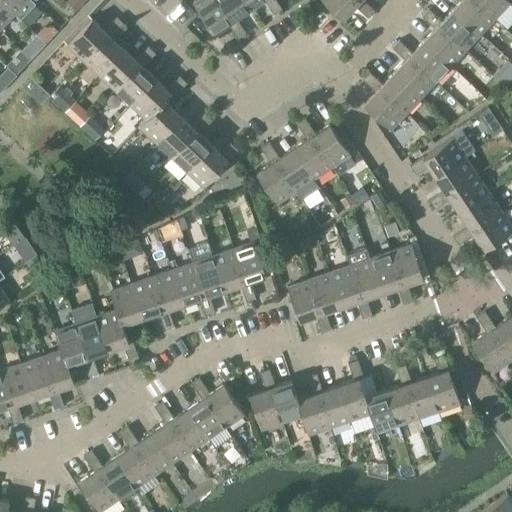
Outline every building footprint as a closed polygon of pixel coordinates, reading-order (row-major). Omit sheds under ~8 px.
[(0,0),(14,12),(25,0),(0,0)] [(0,0),(0,27),(14,12),(0,0)] [(84,0),(70,0),(68,2),(76,9),(84,0)] [(233,30),(241,24),(236,17),(232,19),(218,0),(195,0),(193,2),(213,32),(228,22),(233,30)] [(250,7),(244,0),(218,0),(232,19),(236,17),(250,7)] [(277,0),(269,6),(274,13),(282,8),(277,0)] [(361,11),(368,3),(364,0),(358,0),(358,1),(357,0),(324,0),(343,17),(354,4),(361,11)] [(460,0),(453,8),(480,33),(494,17),(476,0),(460,0)] [(476,0),(494,17),(510,1),(508,0),(476,0)] [(368,3),(361,11),(368,17),(375,10),(368,3)] [(428,21),(435,14),(429,8),(422,15),(428,21)] [(480,33),(453,8),(442,20),(435,14),(428,21),(435,28),(438,24),(465,49),(480,33)] [(110,23),(118,30),(124,23),(117,16),(110,23)] [(67,43),(83,59),(108,32),(104,29),(91,17),(67,43)] [(118,30),(110,23),(104,29),(108,32),(83,59),(99,74),(124,47),(112,36),(118,30)] [(241,24),(233,30),(238,37),(246,32),(241,24)] [(424,40),(450,64),(465,49),(438,24),(435,28),(424,40)] [(45,26),(38,34),(46,41),(58,28),(55,26),(45,26)] [(399,53),(406,45),(399,39),(392,46),(399,53)] [(406,45),(399,53),(405,59),(409,55),(435,80),(450,64),(424,40),(412,52),(406,45)] [(148,45),(142,52),(149,59),(156,52),(148,45)] [(124,47),(99,74),(115,88),(139,62),(136,59),(124,47)] [(130,103),(155,77),(143,66),(149,59),(142,52),(136,59),(139,62),(115,88),(130,103)] [(394,71),(420,96),(435,80),(409,55),(405,59),(394,71)] [(8,66),(0,75),(0,85),(2,88),(16,73),(8,66)] [(369,84),(376,77),(369,70),(362,78),(369,84)] [(376,77),(369,84),(376,90),(379,87),(406,111),(420,96),(394,71),(383,83),(376,77)] [(31,75),(22,84),(41,103),(49,95),(50,93),(31,75)] [(173,81),(181,88),(187,82),(180,75),(173,81)] [(155,77),(130,103),(146,118),(164,99),(165,100),(171,93),(174,96),(181,88),(173,81),(167,88),(155,77)] [(61,85),(51,97),(65,110),(76,98),(71,95),(73,93),(67,86),(64,89),(61,85)] [(390,128),(406,111),(379,87),(376,90),(364,103),(390,128)] [(180,114),(165,100),(164,99),(146,118),(139,125),(155,141),(180,114)] [(487,105),(477,112),(484,123),(495,116),(487,105)] [(198,119),(206,126),(212,119),(205,112),(198,119)] [(180,114),(155,141),(171,155),(196,129),(192,125),(180,114)] [(302,131),(310,125),(305,117),(297,123),(302,131)] [(206,126),(198,119),(192,125),(196,129),(171,155),(187,170),(212,144),(200,132),(206,126)] [(310,125),(302,131),(307,138),(311,135),(331,165),(350,153),(330,122),(315,132),(310,125)] [(100,123),(90,133),(96,139),(106,129),(100,123)] [(452,136),(410,164),(416,173),(428,165),(435,175),(465,155),(475,148),(462,130),(452,136)] [(293,147),(313,177),(331,165),(311,135),(307,138),(293,147)] [(212,144),(187,170),(203,186),(239,149),(231,141),(220,152),(212,144)] [(266,155),(274,149),(269,141),(261,147),(266,155)] [(274,149),(266,155),(271,162),(275,159),(295,189),(313,177),(293,147),(279,156),(274,149)] [(437,194),(442,202),(450,197),(447,193),(477,173),(465,155),(435,175),(444,189),(437,194)] [(277,202),(295,189),(275,159),(271,162),(257,172),(277,202)] [(459,211),(489,191),(477,173),(447,193),(450,197),(459,211)] [(147,185),(140,194),(146,200),(154,192),(147,185)] [(391,200),(383,188),(372,195),(379,207),(391,200)] [(461,230),(466,238),(474,233),(471,229),(501,209),(489,191),(459,211),(468,225),(461,230)] [(350,193),(341,199),(347,207),(356,201),(350,193)] [(442,202),(437,194),(429,199),(435,208),(442,202)] [(511,228),(511,224),(501,209),(471,229),(474,233),(484,248),(511,228)] [(12,222),(1,230),(7,237),(18,229),(12,222)] [(466,238),(461,230),(453,235),(459,243),(466,238)] [(23,236),(13,243),(22,256),(32,249),(23,236)] [(140,240),(131,243),(136,258),(145,255),(140,240)] [(255,240),(233,247),(245,281),(250,279),(266,274),(255,240)] [(412,241),(390,249),(402,284),(407,282),(423,277),(412,241)] [(243,291),(253,288),(250,279),(245,281),(233,247),(213,254),(225,288),(240,283),(243,291)] [(366,247),(346,255),(349,263),(361,298),(366,296),(382,291),(370,256),(366,247)] [(400,294),(410,291),(407,282),(402,284),(390,249),(370,256),(382,291),(397,286),(400,294)] [(277,264),(289,260),(286,250),(274,254),(277,264)] [(36,254),(25,261),(33,273),(44,266),(38,257),(36,254)] [(225,288),(213,254),(193,261),(204,295),(209,293),(225,288)] [(202,305),(212,302),(209,293),(204,295),(193,261),(172,268),(184,302),(199,297),(202,305)] [(359,308),(369,305),(366,296),(361,298),(349,263),(329,270),(341,305),(356,300),(359,308)] [(80,268),(72,271),(78,286),(86,284),(80,268)] [(184,302),(172,268),(152,275),(163,309),(168,307),(184,302)] [(341,305),(329,270),(319,274),(309,278),(319,309),(320,312),(325,310),(341,305)] [(161,319),(171,316),(168,307),(163,309),(152,275),(131,282),(143,316),(158,311),(161,319)] [(328,319),(325,310),(320,312),(319,309),(309,278),(287,285),(299,319),(315,314),(318,322),(319,322),(328,319)] [(143,316),(131,282),(110,289),(116,308),(117,308),(122,323),(123,323),(143,316)] [(0,286),(0,305),(9,299),(0,286)] [(253,288),(243,291),(246,300),(256,297),(253,288)] [(410,291),(400,294),(403,303),(413,300),(410,291)] [(91,301),(71,308),(76,322),(87,356),(92,355),(108,349),(96,315),(91,301)] [(212,302),(202,305),(205,314),(215,311),(212,302)] [(369,305),(359,308),(362,317),(372,314),(369,305)] [(126,352),(136,349),(133,340),(129,341),(123,323),(122,323),(117,308),(116,308),(96,315),(108,349),(123,344),(126,352)] [(481,324),(490,318),(485,310),(476,316),(481,324)] [(171,316),(161,319),(164,328),(174,325),(171,316)] [(490,318),(481,324),(486,331),(491,328),(511,358),(511,357),(511,321),(509,316),(495,325),(490,318)] [(331,328),(328,319),(319,322),(318,322),(321,331),(331,328)] [(85,366),(95,363),(92,355),(87,356),(76,322),(54,329),(61,348),(62,348),(67,363),(68,363),(83,358),(85,366)] [(491,328),(486,331),(472,341),(492,371),(511,358),(491,328)] [(74,382),(68,363),(67,363),(62,348),(61,348),(41,355),(53,389),(58,387),(74,382)] [(136,349),(126,352),(129,361),(139,358),(136,349)] [(427,375),(439,409),(460,402),(444,353),(434,357),(438,371),(427,375)] [(51,399),(61,396),(58,387),(53,389),(41,355),(21,362),(32,396),(48,391),(51,399)] [(351,370),(360,367),(357,358),(348,361),(351,370)] [(32,396),(21,362),(0,369),(12,403),(17,401),(32,396)] [(95,363),(85,366),(88,375),(98,372),(95,363)] [(399,375),(408,372),(405,363),(396,366),(399,375)] [(262,379),(272,376),(269,367),(259,371),(262,379)] [(360,367),(351,370),(354,379),(359,377),(363,376),(360,367)] [(10,413),(20,410),(17,401),(12,403),(0,369),(0,368),(0,407),(7,405),(10,413)] [(310,384),(319,381),(316,372),(307,375),(310,384)] [(408,372),(399,375),(402,384),(406,382),(418,416),(439,409),(427,375),(411,380),(408,372)] [(272,376),(262,379),(265,388),(270,386),(282,420),(301,414),(302,413),(297,398),(298,398),(292,379),(275,385),(272,376)] [(196,390),(204,385),(199,377),(191,382),(196,390)] [(354,379),(338,384),(350,418),(370,412),(370,411),(365,396),(359,377),(354,379)] [(350,418),(338,384),(322,390),(319,381),(310,384),(313,393),(318,391),(319,396),(329,425),(350,418)] [(204,385),(196,390),(201,398),(205,395),(225,425),(244,412),(224,382),(210,392),(204,385)] [(386,389),(398,423),(418,416),(406,382),(402,384),(386,389)] [(261,428),(282,420),(270,386),(265,388),(249,394),(261,428)] [(398,423),(386,389),(365,396),(370,411),(370,412),(376,430),(398,423)] [(319,429),(329,425),(319,396),(318,391),(313,393),(298,398),(297,398),(302,413),(301,414),(308,433),(319,429)] [(187,407),(207,437),(225,425),(205,395),(201,398),(187,407)] [(61,396),(51,399),(54,408),(64,405),(61,396)] [(160,414),(169,408),(163,401),(155,406),(160,414)] [(169,408),(160,414),(165,422),(169,419),(190,449),(207,437),(187,407),(174,416),(169,408)] [(20,410),(10,413),(13,422),(23,419),(20,410)] [(151,431),(172,461),(190,449),(169,419),(165,422),(151,431)] [(124,438),(133,433),(127,425),(119,430),(124,438)] [(133,433),(124,438),(129,446),(133,443),(154,473),(172,461),(151,431),(138,440),(133,433)] [(380,439),(378,431),(372,434),(374,441),(380,439)] [(116,455),(136,485),(154,473),(133,443),(129,446),(116,455)] [(88,462),(97,457),(92,449),(83,455),(88,462)] [(97,457),(88,462),(93,470),(98,467),(118,497),(136,485),(116,455),(102,464),(97,457)] [(79,480),(99,510),(118,497),(98,467),(93,470),(79,480)] [(510,511),(511,511),(511,500),(507,492),(477,511),(510,511)] [(24,504),(34,506),(36,497),(26,495),(24,504)] [(0,511),(5,511),(6,510),(7,510),(9,500),(0,498),(0,511)]
